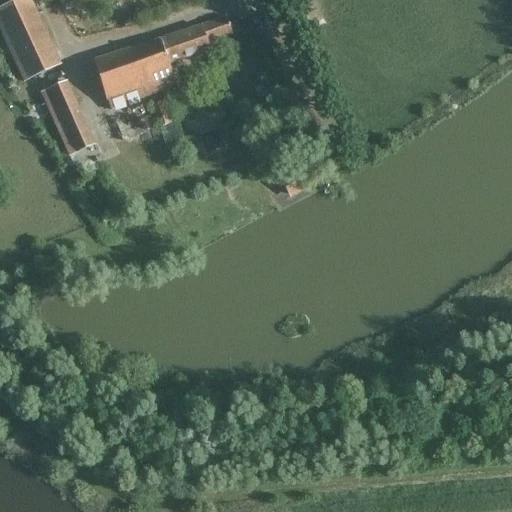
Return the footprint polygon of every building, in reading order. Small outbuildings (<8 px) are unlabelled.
[(0,33),(22,82),(60,65),(30,0),(15,0),(0,7),(0,33)] [(208,43),(231,36),(225,18),(129,51),(128,48),(112,53),(113,55),(94,61),(111,111),(179,88),(171,64),(211,50),(208,43)] [(103,157),(74,95),(49,107),(77,169),(103,157)] [(170,123),(163,101),(151,106),(159,127),(170,123)] [(280,179),(290,197),(321,181),(311,162),(280,179)]
